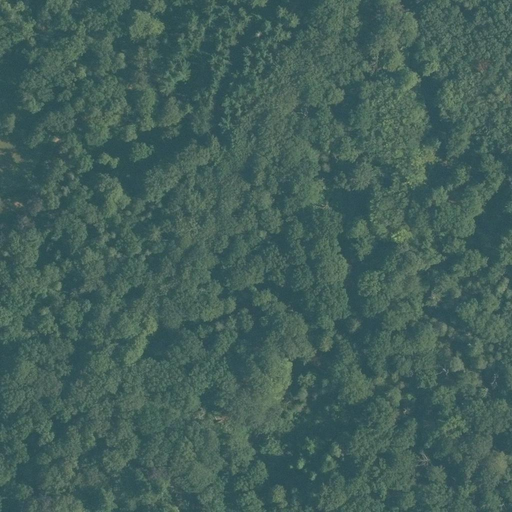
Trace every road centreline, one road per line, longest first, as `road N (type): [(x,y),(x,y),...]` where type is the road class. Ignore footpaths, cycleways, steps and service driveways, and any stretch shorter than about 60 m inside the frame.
road 1 (track): [(511,53),(456,72),(442,120),(450,231),(439,257),(385,316),(361,389),(336,421),(289,453),(247,511)]
road 2 (track): [(344,511),(360,473),(361,389)]
